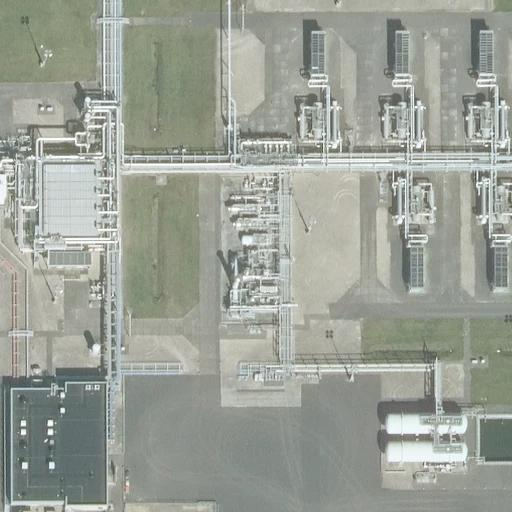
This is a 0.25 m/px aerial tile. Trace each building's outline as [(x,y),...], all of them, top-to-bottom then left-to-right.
[(488,32),(460,33),(460,149),(486,149),(503,149),(503,104),(488,104),(488,32)] [(403,33),(376,33),(376,150),(419,150),(419,104),(403,104),(403,33)] [(321,34),(291,34),(291,151),(317,151),(334,151),(334,105),(321,105),(321,34)] [(406,84),(418,83),(417,67),(405,68),(406,84)] [(102,107),(64,107),(64,147),(0,147),(0,207),(11,207),(11,252),(33,252),(33,277),(86,277),(86,250),(106,250),(116,250),(117,174),(117,172),(116,170),(116,167),(116,162),(116,107),(112,107),(102,107)] [(390,182),(389,299),(418,299),(419,228),(433,228),(433,183),(416,182),(390,182)] [(474,182),(475,299),(504,299),(504,228),(511,227),(511,182),(501,182),(474,182)] [(269,198),(216,198),(216,315),(269,315),(269,198)] [(102,450),(102,388),(62,388),(62,393),(16,393),(8,393),(8,506),(62,506),(62,510),(102,510),(102,450)] [(392,464),(477,463),(476,414),(449,415),(449,402),(385,404),(385,425),(391,425),(392,464)]
